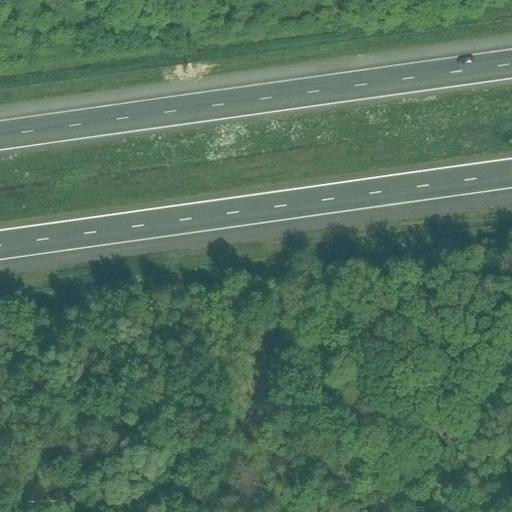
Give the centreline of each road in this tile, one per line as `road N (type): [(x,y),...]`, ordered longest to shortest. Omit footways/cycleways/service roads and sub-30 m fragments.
road 1 (motorway): [(511,66),(0,136)]
road 2 (motorway): [(0,244),(511,174)]
